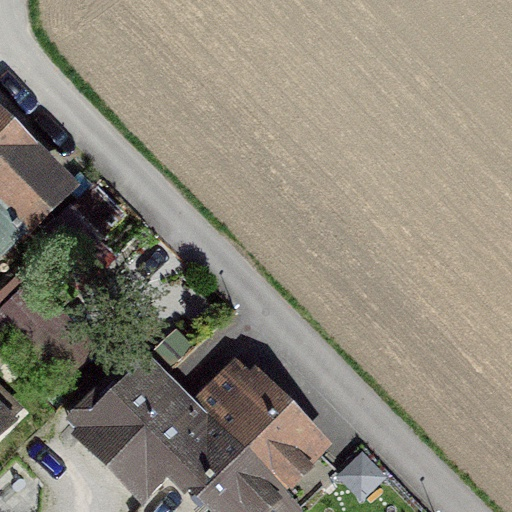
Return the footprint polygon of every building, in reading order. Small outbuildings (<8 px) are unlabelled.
[(0,124),(0,207),(24,232),(66,189),(0,124)] [(121,220),(92,190),(73,209),(102,239),(121,220)] [(0,255),(24,232),(0,207),(0,255)] [(146,500),(176,469),(218,428),(195,405),(189,411),(149,368),(142,375),(131,364),(111,383),(122,395),(81,435),(146,500)] [(195,405),(218,428),(276,487),(318,448),(259,385),(256,389),(235,367),(195,405)] [(6,425),(17,411),(0,393),(0,435),(8,427),(6,425)] [(218,511),(249,511),(276,487),(218,428),(176,469),(218,511)]
